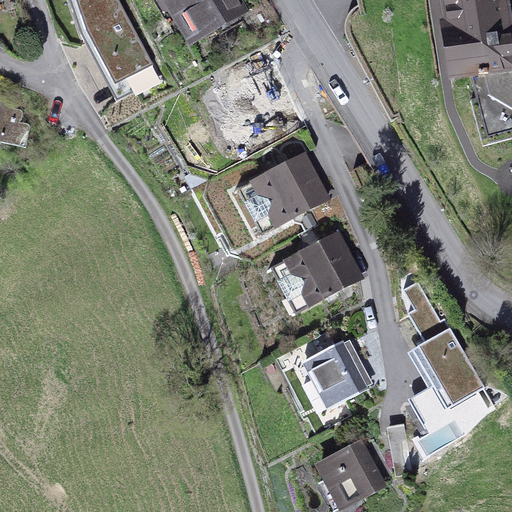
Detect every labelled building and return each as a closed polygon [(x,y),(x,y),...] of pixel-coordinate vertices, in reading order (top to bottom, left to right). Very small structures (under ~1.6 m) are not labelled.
[(122,0),(57,0),(117,113),(168,78),(122,0)] [(239,0),(160,0),(185,47),(247,14),(239,0)] [(451,0),(455,26),(445,27),(452,78),(469,76),(476,101),(471,102),(483,147),(511,139),(511,46),(504,0),(451,0)] [(270,63),(223,86),(247,136),(294,114),(270,63)] [(0,159),(25,165),(31,133),(15,130),(11,111),(0,109),(0,159)] [(299,162),(243,194),(266,235),(323,204),(299,162)] [(330,242),(276,275),(301,317),(356,284),(330,242)] [(432,343),(457,329),(451,320),(447,322),(424,282),(410,291),(422,311),(415,314),(432,343)] [(457,329),(432,343),(419,351),(454,411),(492,389),(457,329)] [(339,344),(291,370),(317,419),(365,393),(339,344)] [(427,434),(453,419),(437,391),(411,406),(427,434)] [(371,437),(317,465),(339,507),(393,479),(371,437)]
